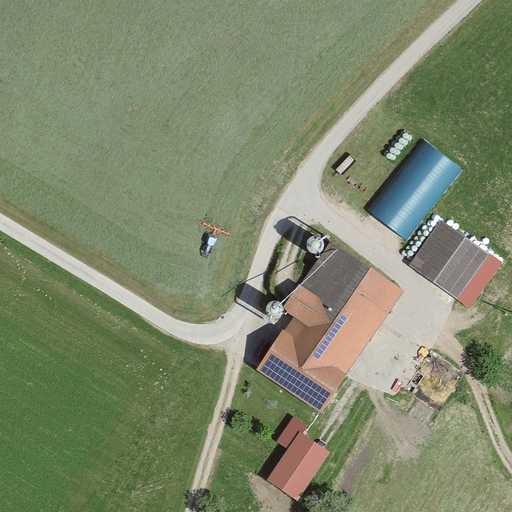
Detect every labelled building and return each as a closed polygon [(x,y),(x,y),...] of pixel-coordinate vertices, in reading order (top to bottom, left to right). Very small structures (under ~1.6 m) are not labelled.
[(427,138),(371,206),(407,235),(463,167),(427,138)] [(508,268),(444,226),(414,271),(478,312),(508,268)] [(302,322),(266,372),(332,418),(359,379),(351,374),(408,292),(342,246),(293,315),(302,322)] [(281,315),(283,312),(283,306),(280,302),(275,301),(271,302),(267,305),(266,309),(268,315),(273,318),(280,317),(281,315)] [(330,451),(299,431),(268,480),(299,500),(330,451)]
